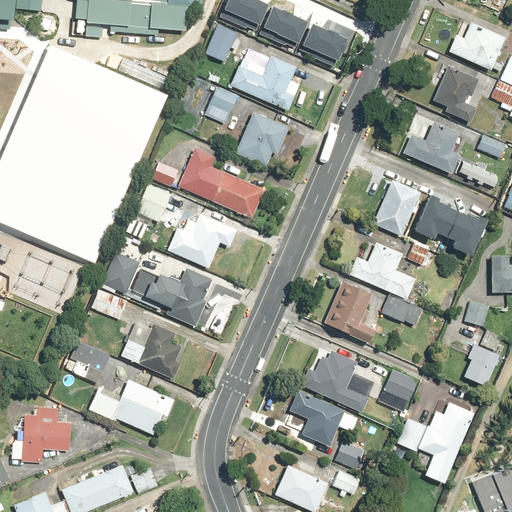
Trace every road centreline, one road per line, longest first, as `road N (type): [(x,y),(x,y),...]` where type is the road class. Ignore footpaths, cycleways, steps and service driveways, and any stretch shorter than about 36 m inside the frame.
road 1 (tertiary): [(233,511),(215,456),(225,409),(399,0)]
road 2 (unknown): [(339,138),(495,205),(508,233)]
